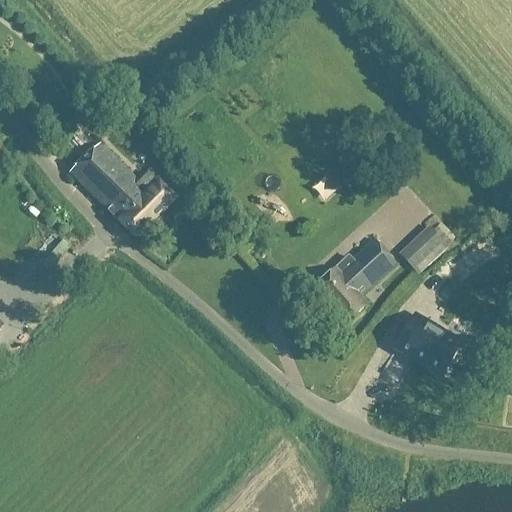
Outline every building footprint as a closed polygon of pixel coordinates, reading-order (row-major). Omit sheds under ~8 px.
[(147,174),(138,183),(100,146),(68,175),(134,239),(173,199),(147,174)] [(444,245),(443,244),(451,237),(438,222),(430,229),(428,227),(398,254),(414,272),(444,245)] [(2,239),(0,242),(0,262),(2,264),(13,246),(2,239)] [(373,240),(351,260),(349,258),(309,292),(341,328),(367,306),(359,297),(395,264),(373,240)] [(26,261),(26,262),(37,250),(30,243),(19,254),(19,255),(16,258),(23,264),(26,261)] [(414,316),(395,348),(419,362),(441,375),(445,369),(460,343),(414,316)]
